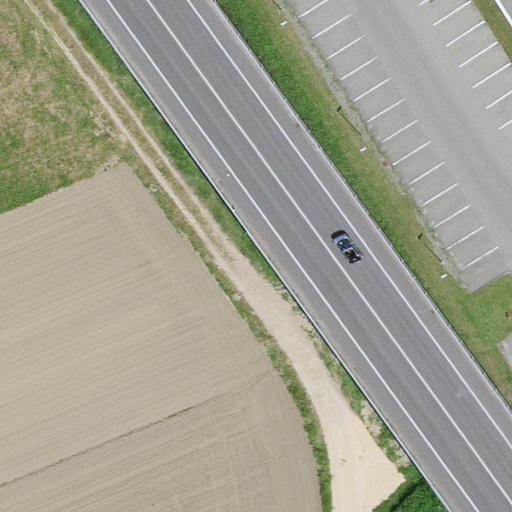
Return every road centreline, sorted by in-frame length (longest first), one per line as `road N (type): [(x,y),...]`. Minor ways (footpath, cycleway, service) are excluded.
road 1 (secondary): [(511,503),(147,0)]
road 2 (track): [(349,511),(344,430),(322,385),(39,0)]
